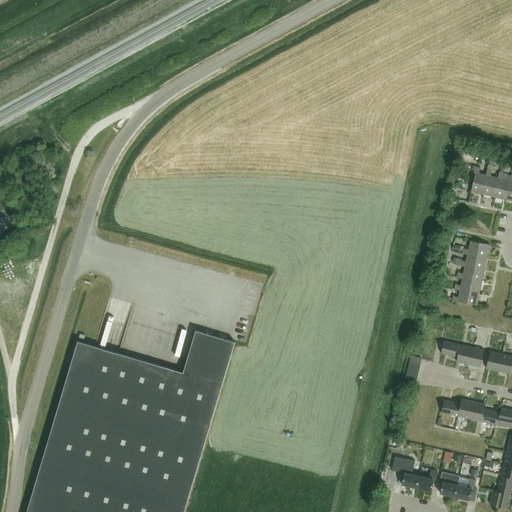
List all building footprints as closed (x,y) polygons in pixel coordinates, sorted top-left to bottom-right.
[(500,172),(505,173),(508,174),(510,165),(502,163),(500,172)] [(476,172),(471,191),(483,194),(487,174),(486,174),(479,172),(481,167),(475,166),(474,172),(476,172)] [(487,174),(483,194),(495,196),(500,177),(498,177),(491,175),(493,170),(487,169),(486,174),(487,174)] [(505,173),(500,172),(499,172),(498,177),(500,177),(495,196),(507,199),(511,180),(510,180),(503,178),(505,173)] [(0,231),(11,225),(6,216),(0,219),(0,231)] [(454,244),(453,249),(463,251),(463,253),(468,254),(468,252),(487,256),(490,244),(471,240),(469,249),(464,248),(464,246),(454,244)] [(462,260),(461,265),(466,266),(466,265),(485,269),(487,256),(468,252),(468,254),(467,261),(462,260)] [(459,271),(458,277),(463,278),(464,277),(482,280),(485,269),(466,265),(466,266),(465,273),(459,271)] [(457,283),(455,289),(461,290),(461,288),(480,292),(482,280),(464,277),(463,278),(462,285),(457,283)] [(454,295),(453,301),(458,302),(459,301),(477,304),(480,292),(461,288),(461,290),(460,296),(454,295)] [(173,324),(168,340),(175,342),(180,326),(173,324)] [(184,511),(235,341),(196,329),(184,372),(78,340),(27,511),(184,511)] [(445,341),(442,353),(458,356),(460,344),(445,341)] [(460,344),(458,356),(457,361),(469,364),(472,347),(460,344)] [(472,347),(469,364),(481,366),(484,349),(472,347)] [(490,351),(486,368),(498,370),(502,353),(490,351)] [(511,355),(502,353),(498,370),(510,373),(511,368),(511,365),(511,355)] [(461,403),(458,415),(469,418),(473,401),(462,398),(461,403)] [(444,400),(442,412),(458,415),(461,403),(444,400)] [(473,401),(469,418),(482,421),(485,408),(486,404),(473,401)] [(502,407),(500,412),(498,424),(505,426),(509,409),(502,407)] [(485,408),(482,421),(498,424),(500,412),(485,408)] [(416,460),(401,457),(396,456),(393,470),(404,472),(402,484),(416,487),(419,474),(413,473),(416,460)] [(502,475),(511,477),(511,464),(504,463),(502,475)] [(416,487),(431,490),(434,479),(437,480),(439,470),(431,469),(429,477),(419,474),(416,487)] [(472,469),(471,476),(477,477),(479,471),(472,469)] [(455,496),(457,483),(459,475),(444,472),(442,480),(444,480),(441,493),(455,496)] [(511,477),(502,475),(498,491),(511,493),(511,486),(511,477)] [(457,483),(455,496),(469,500),(472,488),(475,489),(477,479),(470,478),(468,486),(457,483)] [(494,490),(492,497),(509,501),(511,493),(498,491),(494,490)] [(492,497),(490,504),(507,508),(509,501),(492,497)]
